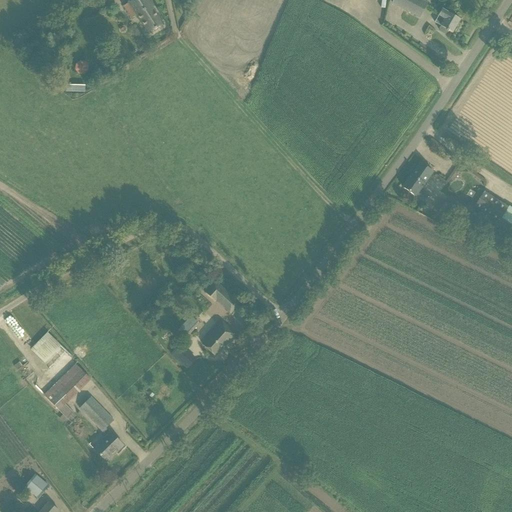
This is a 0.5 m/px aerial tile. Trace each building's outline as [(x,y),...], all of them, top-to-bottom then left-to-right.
[(127,4),(123,7),(131,19),(135,16),(136,17),(148,36),(153,33),(164,26),(156,14),(153,9),(153,8),(155,7),(150,0),(132,0),(127,4)] [(420,19),(421,16),(422,14),(427,3),(421,0),(393,0),(392,4),(420,19)] [(434,23),(441,26),(439,29),(439,32),(444,35),(447,34),(448,31),(452,33),(457,25),(456,25),(459,20),(459,21),(460,20),(442,10),(434,23)] [(71,86),(71,95),(89,95),(90,87),(71,86)] [(423,202),(428,196),(420,191),(433,173),(420,163),(402,188),(423,202)] [(478,212),(476,217),(444,200),(438,213),(472,233),(479,221),(504,238),(511,225),(511,208),(508,206),(507,207),(484,192),(473,209),(478,212)] [(215,302),(216,301),(218,302),(227,292),(215,282),(205,293),(215,302)] [(230,313),(239,304),(235,300),(226,310),(230,313)] [(191,318),(178,331),(186,338),(198,324),(191,318)] [(209,339),(203,346),(214,356),(224,345),(226,346),(236,335),(222,322),(208,338),(209,339)] [(34,352),(49,366),(66,348),(51,334),(34,352)] [(187,369),(195,359),(180,345),(171,354),(187,369)] [(92,380),(76,364),(43,395),(67,419),(74,412),(66,405),(92,380)] [(113,421),(91,398),(79,409),(106,436),(93,449),(105,461),(115,451),(117,452),(123,446),(106,428),(113,421)] [(39,498),(48,487),(35,475),(25,487),(39,498)] [(39,511),(58,511),(59,511),(51,505),(48,502),(39,511)]
